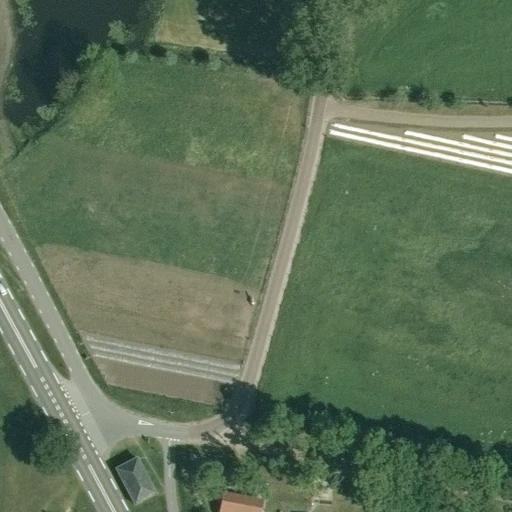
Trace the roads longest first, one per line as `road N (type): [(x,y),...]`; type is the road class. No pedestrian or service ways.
road 1 (unclassified): [(106,424),(196,434),(221,426),(236,410),(347,0)]
road 2 (track): [(511,499),(248,444),(221,426)]
road 3 (unclassified): [(106,424),(0,232)]
road 4 (primary): [(73,441),(0,306)]
